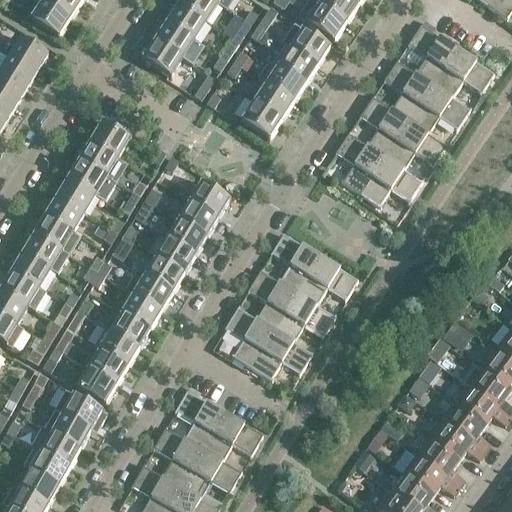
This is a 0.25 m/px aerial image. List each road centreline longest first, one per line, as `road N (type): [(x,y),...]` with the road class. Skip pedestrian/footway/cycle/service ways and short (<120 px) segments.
road 1 (residential): [(93,511),(275,194),(413,0)]
road 2 (residential): [(0,218),(86,71)]
